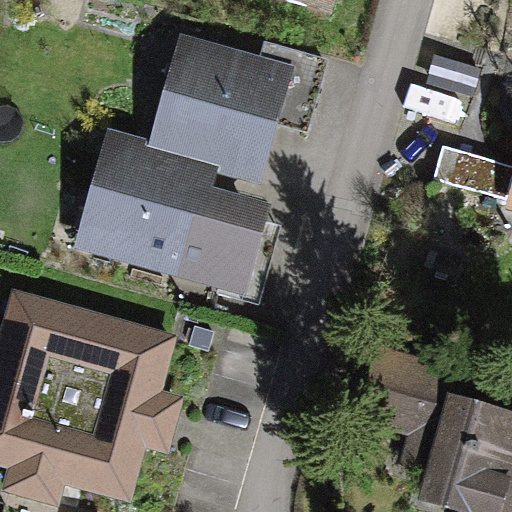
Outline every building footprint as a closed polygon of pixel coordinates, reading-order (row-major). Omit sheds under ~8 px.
[(281,0),(325,12),(327,0),(281,0)] [(165,144),(251,168),(264,121),(306,133),(325,64),(265,48),(257,77),(189,58),(165,144)] [(511,180),(511,166),(443,147),(434,180),(506,200),(511,180)] [(116,152),(91,238),(178,263),(173,282),(214,293),(230,235),(189,223),(202,176),(116,152)] [(127,499),(170,342),(16,299),(0,355),(0,463),(14,467),(8,489),(54,502),(61,480),(127,499)] [(427,401),(410,461),(437,468),(429,498),(479,511),(511,511),(511,424),(456,409),(464,380),(384,357),(376,386),(427,401)]
